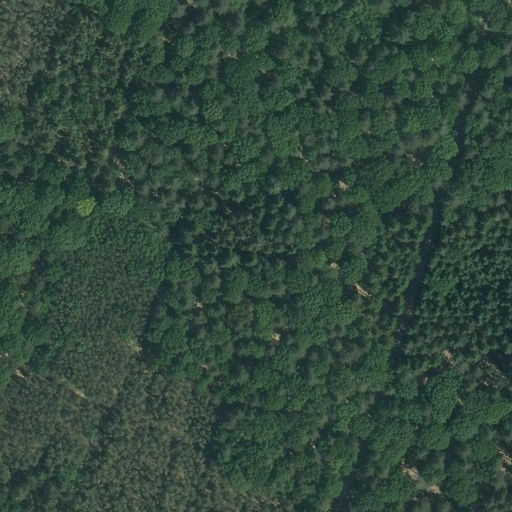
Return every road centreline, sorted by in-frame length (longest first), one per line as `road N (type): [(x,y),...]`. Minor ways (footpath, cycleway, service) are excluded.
road 1 (track): [(493,0),(423,247),(323,511)]
road 2 (track): [(0,134),(205,260),(277,287),(388,348)]
road 3 (track): [(0,361),(330,496)]
road 4 (track): [(374,382),(511,419)]
